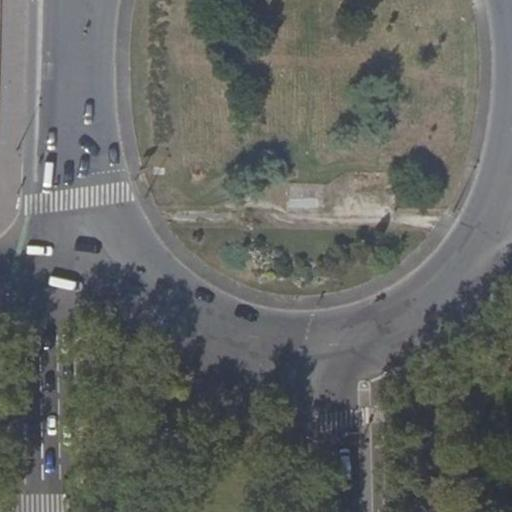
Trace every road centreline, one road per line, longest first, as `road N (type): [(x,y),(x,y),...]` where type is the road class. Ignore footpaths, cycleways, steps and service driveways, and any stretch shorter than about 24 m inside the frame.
road 1 (trunk): [(0,108),(511,121)]
road 2 (trunk): [(511,39),(0,26)]
road 3 (track): [(491,253),(442,219),(161,216),(121,256)]
road 4 (primary): [(121,256),(189,317),(241,341),(345,347)]
road 5 (primary): [(41,259),(46,511)]
road 6 (primary): [(69,0),(78,197)]
road 7 (primary): [(345,347),(396,328),(491,253)]
road 8 (primary): [(352,511),(345,347)]
